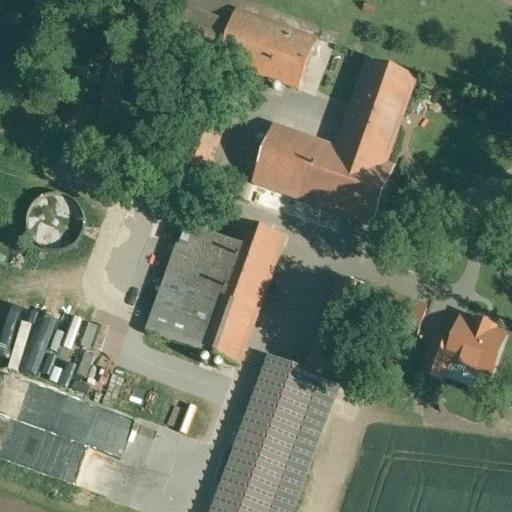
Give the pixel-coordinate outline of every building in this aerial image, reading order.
[(24,0),(15,5),(24,25),(48,14),(40,0),(24,0)] [(205,16),(162,0),(156,0),(151,13),(148,23),(195,41),(205,16)] [(232,25),(205,16),(195,41),(192,51),(299,90),(317,39),(238,10),(232,25)] [(415,80),(369,63),(338,150),(384,166),(415,80)] [(203,94),(165,201),(195,212),(214,158),(209,157),(212,148),(217,150),(233,104),(203,94)] [(338,150),(274,126),(253,184),(373,227),(393,170),(384,166),(338,150)] [(74,241),(72,198),(30,200),(33,243),(74,241)] [(232,243),(187,227),(148,333),(239,366),(285,237),(240,221),(232,243)] [(340,276),(306,371),(318,375),(335,381),(358,317),(369,286),(340,276)] [(428,309),(369,286),(358,317),(417,339),(428,309)] [(11,300),(0,331),(0,356),(10,359),(28,306),(11,300)] [(452,363),(493,379),(510,333),(461,315),(451,341),(433,334),(417,375),(444,385),(452,363)] [(81,347),(90,350),(98,327),(89,324),(81,347)] [(69,352),(78,332),(71,328),(62,349),(69,352)] [(38,375),(45,351),(32,348),(26,371),(38,375)] [(104,385),(109,361),(83,355),(78,375),(88,377),(87,381),(104,385)] [(69,386),(76,366),(49,357),(43,377),(69,386)] [(306,371),(272,359),(214,511),(267,511),(318,375),(306,371)] [(130,394),(134,370),(116,367),(112,391),(130,394)] [(25,428),(125,457),(136,419),(47,393),(45,399),(34,396),(25,428)] [(168,432),(179,434),(185,399),(174,397),(168,432)] [(33,511),(0,500),(0,511),(33,511)]
